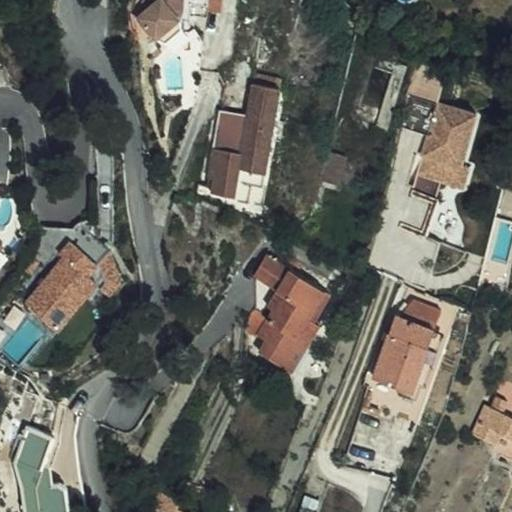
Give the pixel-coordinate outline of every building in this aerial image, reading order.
[(181,10),(182,8),(151,6),(143,5),(140,29),(131,36),(137,43),(121,56),(140,80),(144,77),(163,62),(167,59),(163,53),(169,49),(169,43),(193,44),(197,14),(185,14),(184,14),(182,13),(181,12),(181,10)] [(168,70),(163,62),(144,77),(150,84),(168,70)] [(420,174),(444,180),(467,187),(470,177),(458,174),(461,162),(475,111),(411,94),(402,125),(432,134),(420,174)] [(205,197),(202,210),(224,216),(239,221),(243,206),(254,209),(257,196),(281,103),(255,96),(245,136),(218,129),(208,168),(209,168),(201,196),(205,197)] [(458,174),(470,177),(473,165),(461,162),(458,174)] [(337,198),(344,170),(327,165),(320,193),(337,198)] [(444,180),(420,174),(415,189),(440,197),(444,180)] [(431,236),(442,197),(440,197),(415,189),(404,228),(431,236)] [(92,273),(101,261),(74,240),(63,253),(67,257),(31,302),(62,327),(100,279),(92,273)] [(299,344),(307,350),(322,326),(317,323),(312,320),(330,290),(270,254),(257,276),(280,290),(285,293),(276,308),(259,336),(269,342),(262,354),(285,367),(299,344)] [(100,279),(84,299),(92,305),(117,273),(101,261),(92,273),(100,279)] [(317,323),(335,293),(330,290),(312,320),(317,323)] [(398,329),(375,393),(414,408),(437,343),(444,324),(414,314),(403,331),(398,329)] [(285,367),(293,373),(307,350),(299,344),(285,367)] [(505,431),(507,425),(497,420),(494,427),(505,431)] [(50,464),(45,461),(56,435),(30,423),(15,458),(28,464),(18,485),(18,511),(66,511),(67,480),(58,474),(52,474),(50,464)] [(489,425),(479,447),(511,461),(511,427),(509,434),(505,431),(494,427),(489,425)] [(511,479),(511,461),(479,447),(477,453),(500,463),(495,473),(511,479)]
